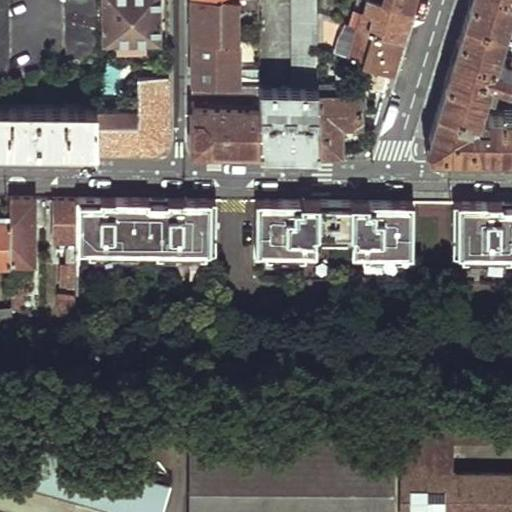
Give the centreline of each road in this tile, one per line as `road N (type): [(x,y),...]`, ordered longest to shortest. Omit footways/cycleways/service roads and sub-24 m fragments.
road 1 (residential): [(390,175),(180,172)]
road 2 (residential): [(390,175),(442,0)]
road 3 (residential): [(180,172),(0,169)]
road 4 (residential): [(180,172),(178,0)]
road 5 (residential): [(511,176),(390,175)]
